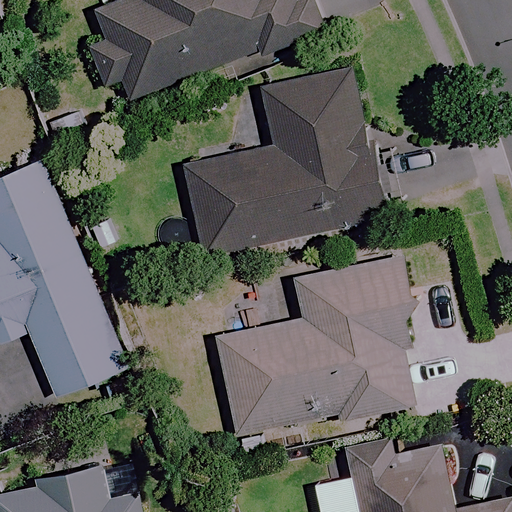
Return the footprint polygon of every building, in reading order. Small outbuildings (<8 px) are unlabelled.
[(112,0),(97,5),(109,40),(92,46),(105,84),(121,78),(128,99),(322,33),(311,0),(112,0)] [(387,215),(352,64),(261,86),(275,148),(184,169),(205,258),(387,215)] [(127,369),(44,160),(0,176),(0,343),(30,332),(55,397),(127,369)] [(412,344),(395,257),(295,277),(304,320),(218,337),(237,433),(337,413),(339,420),(413,405),(401,346),(412,344)] [(511,511),(511,494),(455,508),(441,445),(391,457),(387,439),(345,448),(351,475),(314,484),(320,511),(511,511)] [(33,473),(36,485),(0,492),(0,511),(138,511),(131,477),(111,482),(105,457),(33,473)]
